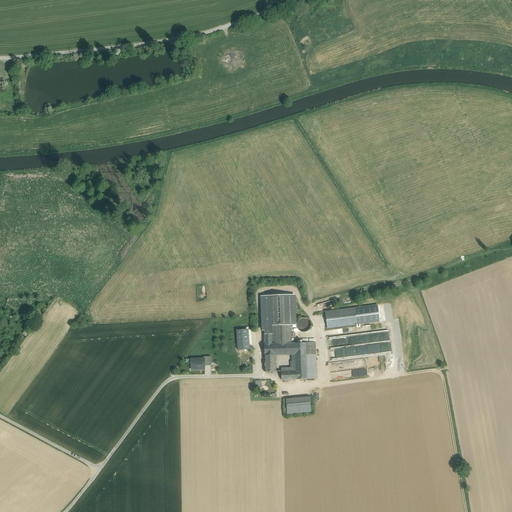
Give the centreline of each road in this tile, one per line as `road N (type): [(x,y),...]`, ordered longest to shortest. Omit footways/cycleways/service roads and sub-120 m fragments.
road 1 (track): [(98,470),(174,377),(273,378),(282,390),(443,378),(465,511)]
road 2 (unclassified): [(0,57),(150,45),(223,30),(295,0)]
road 3 (unclassified): [(0,416),(98,470),(64,511)]
